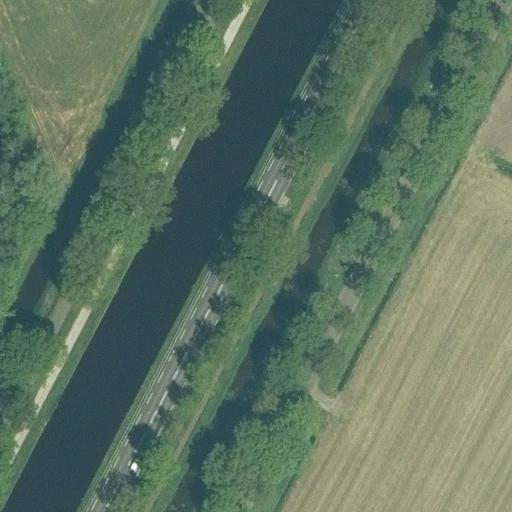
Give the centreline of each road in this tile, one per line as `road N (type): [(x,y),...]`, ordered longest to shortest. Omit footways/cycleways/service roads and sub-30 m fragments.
road 1 (primary): [(103,511),(371,0)]
road 2 (unclassified): [(239,511),(505,0)]
road 3 (unclassified): [(0,433),(224,0)]
